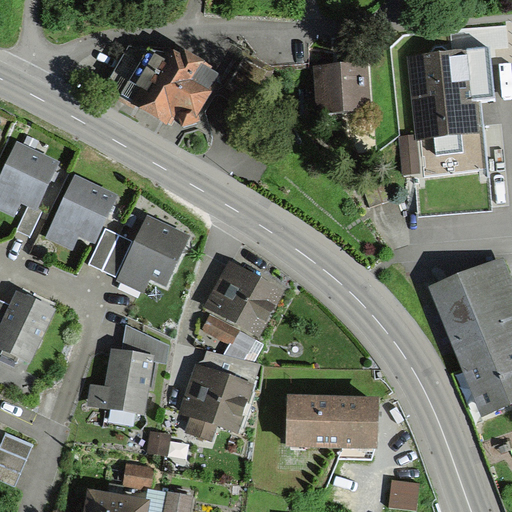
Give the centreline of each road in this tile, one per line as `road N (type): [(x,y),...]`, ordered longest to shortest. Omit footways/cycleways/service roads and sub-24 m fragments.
road 1 (tertiary): [(13,87),(244,215),(354,295),(420,382),(472,511)]
road 2 (residential): [(38,46),(192,30),(372,27),(397,8)]
road 3 (residential): [(50,433),(95,315),(86,296),(0,255)]
